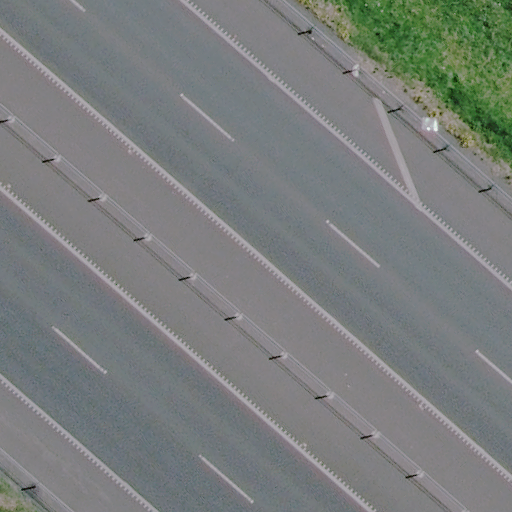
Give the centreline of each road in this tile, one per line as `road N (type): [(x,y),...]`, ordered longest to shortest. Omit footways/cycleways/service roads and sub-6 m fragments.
road 1 (motorway): [(8,0),(511,428)]
road 2 (motorway): [(246,511),(0,310)]
